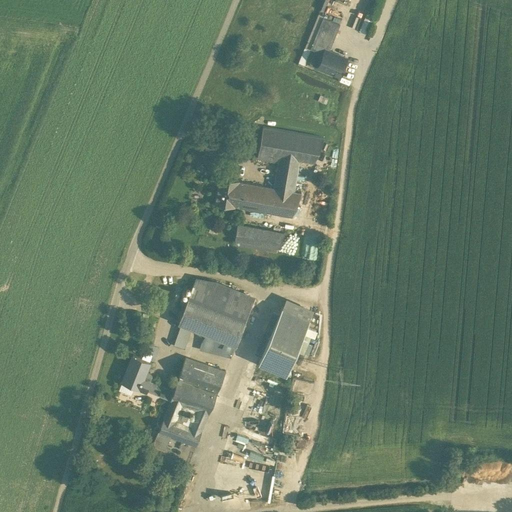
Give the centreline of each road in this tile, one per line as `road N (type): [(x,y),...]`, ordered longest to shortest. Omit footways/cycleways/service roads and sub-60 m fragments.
road 1 (track): [(60,511),(142,237),(239,0)]
road 2 (track): [(262,511),(511,492)]
road 3 (track): [(187,511),(281,289)]
